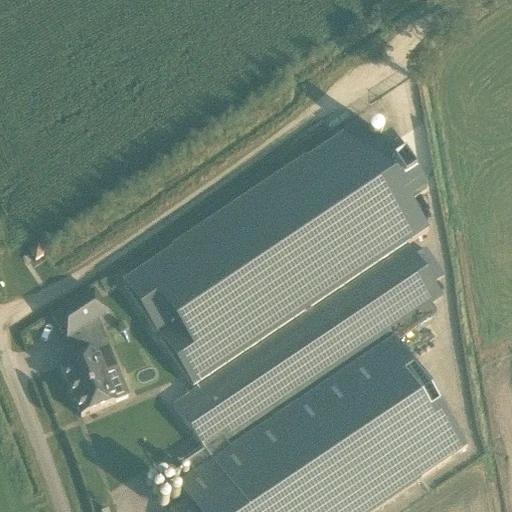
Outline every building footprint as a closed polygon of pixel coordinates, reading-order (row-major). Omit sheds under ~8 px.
[(355,130),(121,285),(191,390),(424,234),(407,208),(426,195),(390,141),(371,154),(355,130)] [(224,444),(440,300),(408,251),(173,408),(203,453),(185,465),(192,475),(229,451),(224,444)] [(51,321),(65,343),(107,316),(93,294),(51,321)] [(466,449),(393,340),(229,451),(192,475),(175,487),(186,503),(172,511),(374,511),(419,482),(418,480),(466,449)] [(102,376),(115,370),(106,348),(58,368),(79,420),(114,406),(102,376)]
